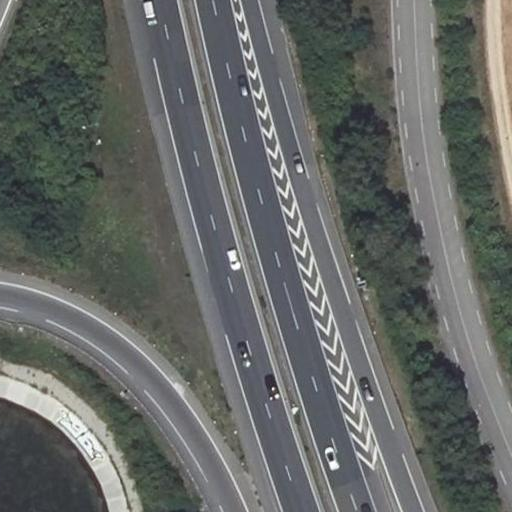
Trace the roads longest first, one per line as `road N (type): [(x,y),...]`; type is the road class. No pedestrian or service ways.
road 1 (trunk): [(415,511),(301,186),(250,0)]
road 2 (trunk): [(358,511),(262,208),(213,0)]
road 3 (trunk): [(159,0),(231,292),(301,511)]
road 4 (trunk): [(0,297),(88,329),(133,364),(192,436),(234,511)]
road 5 (track): [(496,0),(500,119),(511,170)]
